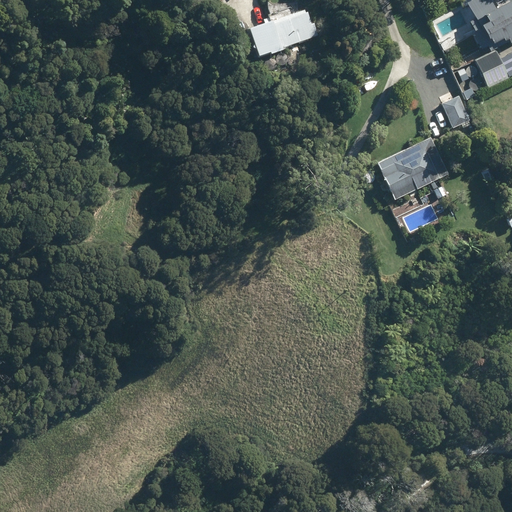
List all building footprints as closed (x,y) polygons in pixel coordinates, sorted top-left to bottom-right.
[(487,51),(505,42),(511,37),(511,0),(503,0),(491,7),(487,0),(467,0),(464,2),(472,17),(466,21),(471,31),(469,32),(478,48),(483,45),(487,51)] [(276,47),(315,35),(310,22),(306,23),(302,12),(266,23),(265,20),(243,27),(251,54),(263,51),(264,53),(277,49),(276,47)] [(493,49),(471,59),(485,88),(507,77),(493,49)] [(456,94),(438,102),(450,127),(467,119),(456,94)] [(445,174),(428,137),(372,162),(390,200),(445,174)] [(483,181),(497,174),(493,165),(479,171),(483,181)] [(443,194),(439,186),(431,190),(435,198),(443,194)] [(503,215),(508,227),(511,225),(511,213),(511,212),(503,215)]
